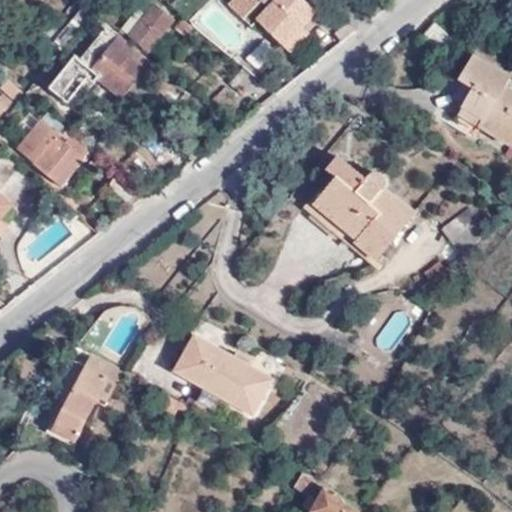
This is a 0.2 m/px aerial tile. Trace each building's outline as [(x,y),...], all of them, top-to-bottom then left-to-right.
[(259,22),(285,47),(304,28),(300,24),(309,16),(312,19),(318,13),(304,0),(232,0),(228,5),(252,28),(259,22)] [(173,21),(153,6),(145,17),(138,11),(120,33),(147,53),(173,21)] [(300,24),(304,28),(312,19),(309,16),(300,24)] [(458,47),(430,23),(414,42),(442,66),(458,47)] [(285,47),(291,53),(310,33),(304,28),(285,47)] [(72,58),(68,64),(92,84),(97,79),(120,98),(147,62),(105,30),(78,63),(72,58)] [(511,151),(511,149),(511,91),(508,89),(511,81),(474,60),(458,83),(472,91),(450,130),(469,143),(479,130),(511,151)] [(92,84),(68,64),(48,89),(66,105),(85,80),(91,85),(92,84)] [(132,109),(141,98),(131,91),(122,101),(132,109)] [(47,112),(45,114),(61,130),(63,127),(47,112)] [(61,130),(45,114),(40,119),(58,134),(61,130)] [(58,134),(40,119),(16,148),(35,162),(33,164),(62,185),(88,155),(61,130),(58,134)] [(156,139),(179,159),(190,145),(169,126),(156,139)] [(63,127),(61,130),(88,155),(91,152),(63,127)] [(383,180),(373,172),(369,174),(362,180),(335,158),(326,169),(334,178),(305,211),(346,248),(353,241),(375,260),(415,215),(381,184),(383,180)] [(0,223),(12,210),(0,199),(0,223)] [(460,253),(486,233),(466,209),(440,228),(460,253)] [(190,381),(209,348),(198,341),(179,375),(190,381)] [(278,387),(209,348),(190,381),(258,421),(278,387)] [(99,405),(116,377),(86,359),(47,431),(71,444),(93,401),(99,405)] [(306,511),(352,511),(329,496),(331,493),(297,472),(287,487),(312,502),(306,511)]
